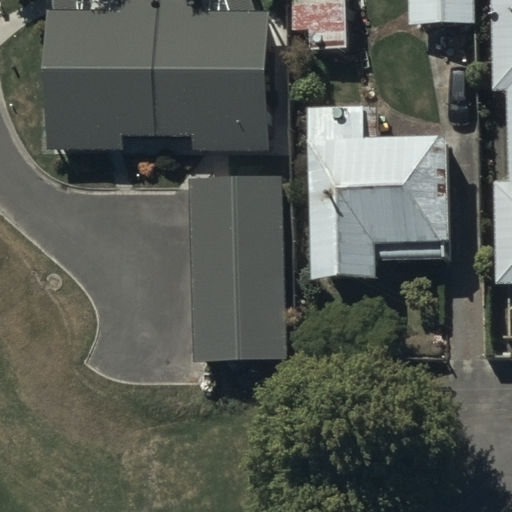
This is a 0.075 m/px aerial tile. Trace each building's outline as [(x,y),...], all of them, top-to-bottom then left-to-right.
[(52,0),(58,30),(54,31),(52,169),(128,168),(128,156),(196,157),(196,168),(275,168),(276,33),(262,33),(250,0),(52,0)] [(354,0),(296,0),(296,46),(313,46),(313,66),(355,66),(354,0)] [(478,0),(411,0),(412,42),(479,40),(478,0)] [(511,136),(511,197),(497,198),(499,303),(511,303),(511,0),(495,0),(498,111),(511,110),(511,136)] [(315,131),(317,304),(382,303),(382,279),(453,279),(451,150),(384,151),(384,118),(321,119),(321,131),(315,131)] [(289,197),(194,201),(198,383),(295,380),(289,197)]
